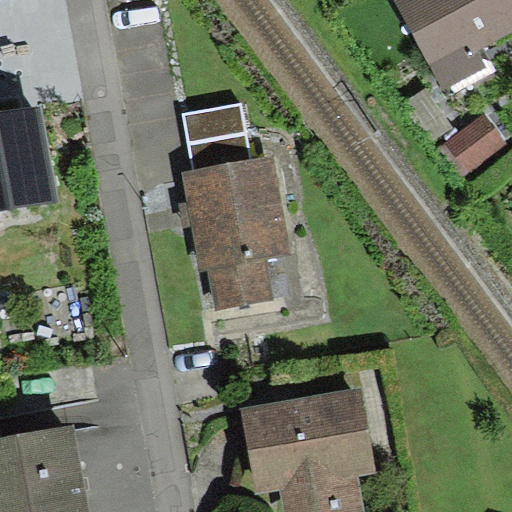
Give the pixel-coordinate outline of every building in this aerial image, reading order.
[(511,0),(396,0),(392,3),(443,95),(487,71),(479,56),(511,38),(511,0)] [(0,212),(60,201),(42,107),(23,111),(20,96),(0,99),(0,212)] [(484,117),(441,149),(464,179),(507,147),(484,117)] [(177,146),(209,303),(284,288),(253,131),(177,146)] [(296,511),(328,507),(320,464),(368,455),(354,380),(233,403),(247,478),(278,472),(285,511),(296,511)] [(0,435),(0,511),(90,511),(73,421),(0,435)]
